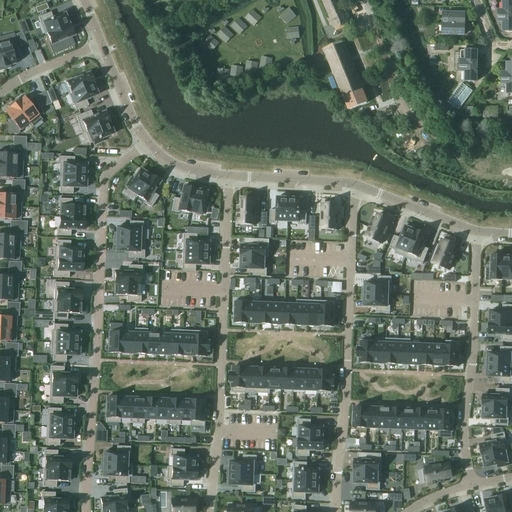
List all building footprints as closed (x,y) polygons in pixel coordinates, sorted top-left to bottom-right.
[(324,0),(333,23),(336,30),(348,25),(346,20),(339,2),(337,0),(324,0)] [(503,23),(503,32),(511,32),(511,1),(503,2),(503,11),(498,11),(498,23),(503,23)] [(48,10),(46,4),(34,8),(37,14),(48,10)] [(69,24),(65,14),(53,19),(50,13),(38,18),(45,35),(70,25),(69,24)] [(443,13),(443,35),(464,35),(464,14),(443,13)] [(349,28),(351,35),(379,25),(377,18),(349,28)] [(27,27),(24,20),(19,23),(21,29),(27,27)] [(70,25),(45,35),(46,35),(50,43),(51,45),(59,42),(62,49),(73,45),(74,45),(71,37),(74,36),(72,30),(70,26),(70,25)] [(15,35),(20,47),(27,44),(22,32),(15,35)] [(0,55),(4,70),(10,68),(10,66),(15,64),(10,46),(16,44),(13,35),(0,38),(0,55)] [(32,40),(26,42),(31,54),(37,51),(32,40)] [(333,46),(322,50),(323,51),(325,50),(350,111),(367,104),(342,43),(344,43),(344,41),(341,42),(333,46)] [(465,82),(476,82),(477,52),(461,51),(460,72),(465,72),(465,82)] [(507,74),(502,74),(502,85),(507,85),(507,94),(511,94),(511,64),(507,64),(507,74)] [(94,84),(89,73),(64,83),(68,94),(94,84)] [(447,102),(458,110),(472,91),(462,83),(447,102)] [(71,94),(75,103),(73,104),(76,111),(88,106),(86,100),(98,95),(93,85),(94,84),(68,94),(68,95),(71,94)] [(52,89),(46,92),(50,103),(51,103),(57,101),(52,89)] [(39,109),(51,104),(51,103),(50,103),(46,92),(34,97),(39,109)] [(32,127),(41,120),(23,97),(19,101),(17,99),(12,103),(32,127)] [(9,109),(5,112),(19,131),(28,124),(31,128),(32,127),(12,103),(7,107),(9,109)] [(82,134),(110,123),(105,112),(93,117),(90,111),(75,117),(78,123),(77,123),(82,134)] [(82,135),(85,133),(89,144),(93,143),(94,145),(103,142),(102,139),(113,134),(109,124),(110,123),(82,134),(82,135)] [(0,166),(22,167),(22,155),(0,154),(0,166)] [(86,164),(74,164),(74,158),(58,158),(58,165),(60,165),(60,175),(88,176),(88,170),(86,170),(86,164)] [(0,178),(21,179),(22,167),(0,166),(0,178)] [(149,175),(140,169),(133,180),(130,178),(125,187),(127,188),(125,191),(135,198),(150,175),(149,175)] [(73,188),(86,188),(86,182),(88,182),(88,176),(60,175),(59,194),(72,194),(73,188)] [(150,175),(135,198),(136,198),(137,197),(145,202),(144,204),(151,208),(158,196),(153,193),(160,182),(151,176),(150,175)] [(195,189),(183,186),(180,200),(174,198),(171,211),(179,213),(179,211),(189,214),(195,189)] [(201,216),(201,214),(204,215),(206,205),(203,205),(206,192),(195,190),(195,189),(189,214),(190,214),(190,213),(201,216)] [(21,196),(0,195),(0,206),(20,208),(21,196)] [(288,222),(289,196),(283,196),(283,198),(277,198),(276,211),(270,210),(269,224),(277,224),(277,222),(288,222)] [(288,222),(298,223),(298,225),(306,225),(307,212),(300,211),(301,199),(295,198),(295,196),(289,196),(288,222)] [(60,207),(60,217),(59,217),(84,218),(84,206),(71,206),(72,199),(58,199),(58,207),(60,207)] [(237,218),(237,219),(238,219),(237,224),(255,225),(256,200),(253,200),(242,199),(241,208),(238,208),(238,210),(237,210),(237,211),(238,211),(238,213),(237,213),(238,213),(238,216),(237,216),(238,216),(238,218),(237,218)] [(321,205),(320,230),(338,230),(339,225),(339,224),(338,224),(339,222),(339,219),(339,217),(339,216),(339,213),(336,213),(336,205),(325,204),(325,205),(321,205)] [(0,218),(20,220),(20,208),(0,206),(0,218)] [(367,232),(365,237),(367,238),(366,240),(379,245),(380,243),(382,244),(391,221),(388,219),(377,215),(374,223),(371,222),(370,224),(370,225),(369,227),(369,226),(369,227),(368,229),(368,230),(367,232)] [(57,236),(70,236),(70,230),(84,230),(84,218),(59,217),(59,228),(57,228),(57,236)] [(114,233),(113,239),(144,241),(145,229),(142,229),(143,222),(129,222),(129,228),(116,228),(116,234),(114,233)] [(394,236),(389,249),(395,251),(394,253),(405,257),(405,258),(416,230),(415,231),(405,226),(402,234),(400,238),(399,238),(394,236)] [(416,230),(405,258),(416,263),(417,262),(423,264),(428,249),(422,247),(427,235),(421,232),(417,231),(416,230)] [(196,241),(196,235),(186,234),(182,234),(182,253),(210,254),(211,248),(208,248),(209,242),(196,241)] [(19,237),(0,235),(0,247),(19,249),(19,237)] [(144,259),(144,241),(113,239),(113,245),(115,245),(115,251),(128,252),(128,258),(144,259)] [(268,248),(268,240),(254,239),(254,246),(241,245),(240,257),(265,258),(266,248),(268,248)] [(441,240),(432,264),(449,270),(451,265),(452,263),(452,262),(453,260),(453,259),(454,258),(454,257),(455,254),(452,253),(455,245),(444,241),(444,242),(441,240)] [(53,259),(83,260),(82,260),(83,248),(70,248),(70,241),(56,241),(56,247),(54,247),(53,259)] [(0,247),(0,259),(18,260),(19,249),(0,247)] [(195,271),(195,265),(208,266),(208,260),(210,260),(210,254),(182,253),(181,271),(195,271)] [(486,267),(486,280),(490,280),(502,281),(503,256),(501,256),(497,255),(491,255),(490,267),(486,267)] [(503,256),(502,281),(502,280),(511,281),(510,283),(511,283),(511,256),(503,256)] [(267,269),(264,269),(265,259),(265,258),(240,257),(240,258),(241,258),(240,269),(253,270),(253,276),(266,277),(267,269)] [(69,272),(82,272),(83,260),(53,259),(53,260),(55,260),(55,270),(53,270),(53,277),(69,278),(69,272)] [(368,267),(367,274),(380,274),(380,268),(380,263),(374,260),(371,268),(368,267)] [(128,272),(114,271),(114,283),(141,285),(142,273),(141,273),(142,266),(128,266),(128,272)] [(0,288),(17,289),(18,277),(0,276),(0,288)] [(362,288),(362,294),(390,296),(391,277),(378,277),(377,282),(377,283),(373,283),(364,283),(364,289),(362,288)] [(52,301),(81,302),(82,290),(68,290),(68,283),(55,283),(54,289),(53,301),(52,301)] [(138,285),(141,285),(114,283),(114,284),(114,295),(127,296),(127,302),(140,303),(140,295),(138,295),(138,285)] [(0,300),(17,301),(17,289),(0,288),(0,300)] [(362,294),(362,300),(364,301),(364,306),(372,307),(376,307),(376,308),(376,313),(390,314),(390,306),(388,306),(388,296),(390,296),(362,294)] [(248,324),(249,301),(235,300),(234,323),(242,324),(246,324),(248,324)] [(284,325),(296,326),(297,300),(296,300),(296,305),(285,305),(284,325)] [(297,300),(296,326),(297,326),(297,327),(301,327),(302,326),(306,326),(308,326),(309,301),(297,300)] [(81,303),(81,302),(52,301),(51,313),(54,313),(53,319),(67,320),(67,314),(80,314),(80,303),(81,303)] [(258,324),(260,324),(261,304),(249,303),(249,301),(248,324),(258,324)] [(309,301),(308,326),(309,327),(313,327),(314,326),(318,326),(320,327),(321,301),(309,301)] [(321,301),(320,327),(333,327),(334,302),(321,301)] [(273,304),(261,304),(260,324),(265,324),(272,325),(273,304)] [(277,326),(278,325),(284,325),(285,305),(273,304),(272,325),(273,326),(277,326)] [(488,322),(488,323),(511,324),(511,305),(504,305),(502,305),(502,312),(489,311),(489,322),(488,322)] [(0,329),(15,330),(16,318),(0,317),(0,329)] [(488,329),(488,335),(501,336),(501,342),(511,342),(511,324),(488,323),(488,324),(488,329)] [(51,331),(50,343),(81,344),(82,338),(79,338),(80,332),(71,332),(67,332),(67,331),(67,325),(53,325),(53,331),(51,331)] [(15,330),(0,329),(0,341),(15,342),(15,330)] [(122,331),(122,354),(133,354),(134,329),(134,331),(122,331)] [(146,329),(134,329),(133,354),(139,354),(145,355),(146,329)] [(147,356),(151,356),(152,355),(157,355),(158,335),(147,334),(147,329),(146,329),(145,355),(146,355),(147,356)] [(122,331),(109,330),(108,353),(122,354),(122,331)] [(168,356),(169,356),(170,330),(170,335),(158,335),(157,355),(158,355),(159,356),(163,356),(164,355),(168,356)] [(169,356),(181,356),(182,331),(170,330),(169,356)] [(194,331),(182,331),(181,356),(182,356),(183,357),(187,357),(188,356),(192,356),(193,356),(194,331)] [(207,357),(207,352),(210,352),(210,342),(208,342),(208,332),(194,331),(193,356),(207,357)] [(385,364),(386,339),(385,339),(385,344),(374,343),(374,341),(373,364),(383,364),(385,364)] [(386,339),(385,364),(397,365),(398,339),(386,339)] [(402,366),(403,365),(409,365),(410,340),(398,339),(397,365),(398,366),(402,366)] [(359,358),(359,363),(373,364),(374,341),(360,340),(360,348),(357,348),(357,358),(359,358)] [(414,366),(415,365),(421,366),(421,345),(410,345),(410,340),(409,365),(410,366),(414,366)] [(445,346),(433,346),(433,366),(434,367),(438,367),(439,366),(445,367),(446,341),(445,341),(445,346)] [(446,341),(445,367),(458,367),(459,342),(446,341)] [(81,350),(81,344),(50,343),(50,355),(52,355),(52,362),(66,362),(66,357),(66,356),(70,356),(79,356),(79,350),(81,350)] [(421,366),(433,366),(433,346),(421,345),(421,366)] [(484,359),(484,365),(511,366),(511,347),(500,347),(500,353),(500,354),(495,353),(487,353),(487,359),(484,359)] [(0,370),(14,371),(14,359),(0,358),(0,370)] [(511,366),(484,365),(484,371),(486,371),(486,377),(495,377),(499,377),(499,378),(498,384),(511,384),(511,366)] [(63,374),(64,367),(50,367),(50,373),(49,373),(49,385),(76,386),(76,385),(77,381),(77,374),(63,374)] [(245,393),(246,368),(232,368),(232,373),(230,373),(229,383),(232,383),(231,393),(245,393)] [(246,368),(245,393),(257,394),(258,369),(247,368),(246,368)] [(258,369),(257,394),(269,394),(270,369),(258,369)] [(270,369),(269,394),(270,394),(270,389),(281,390),(282,370),(271,369),(270,369)] [(0,382),(9,383),(9,371),(14,371),(0,370),(0,382)] [(294,370),(282,370),(281,390),(293,390),(294,370)] [(305,391),(306,370),(294,370),(293,390),(305,391)] [(317,391),(316,394),(317,394),(318,371),(306,370),(305,391),(317,391)] [(331,377),(332,371),(318,371),(317,394),(331,394),(331,387),(333,387),(334,377),(331,377)] [(76,386),(49,385),(49,386),(49,403),(62,404),(62,399),(62,398),(67,398),(75,398),(76,387),(76,386)] [(482,405),(482,407),(509,408),(509,407),(507,407),(507,397),(509,397),(509,390),(496,389),(496,395),(482,395),(482,401),(482,405)] [(119,423),(120,398),(106,397),(105,423),(119,423)] [(130,424),(131,424),(132,398),(120,398),(119,423),(120,418),(130,419),(130,424)] [(138,399),(132,398),(131,424),(143,424),(144,399),(138,399)] [(0,399),(0,411),(12,412),(12,411),(7,411),(8,400),(0,399)] [(143,424),(143,419),(155,420),(156,399),(144,399),(143,424)] [(167,425),(168,400),(156,399),(155,420),(166,420),(166,425),(167,425)] [(179,426),(180,400),(168,400),(167,425),(179,426)] [(190,426),(191,426),(192,401),(180,400),(179,426),(179,421),(190,421),(190,426)] [(193,401),(192,401),(191,426),(204,427),(205,401),(193,401)] [(366,428),(367,408),(353,407),(352,428),(366,428)] [(482,407),(482,419),(490,419),(495,419),(494,420),(494,426),(508,426),(509,408),(482,407)] [(378,429),(379,408),(367,408),(366,428),(378,429)] [(390,429),(391,409),(379,408),(378,429),(390,429)] [(75,428),(75,422),(73,422),(73,416),(64,416),(60,416),(60,415),(60,409),(47,409),(46,427),(75,428)] [(403,409),(391,409),(390,429),(402,430),(403,409)] [(415,410),(403,409),(402,430),(414,430),(415,410)] [(414,430),(426,431),(427,410),(415,410),(414,430)] [(426,431),(438,431),(439,411),(427,410),(426,431)] [(0,423),(12,424),(12,412),(0,411),(0,423)] [(438,431),(452,432),(453,411),(439,411),(438,431)] [(323,438),(323,427),(315,427),(310,427),(310,426),(311,420),(297,420),(296,438),(323,439),(323,438)] [(59,446),(59,440),(59,439),(63,440),(72,440),(72,434),(74,434),(75,428),(46,427),(45,445),(59,446)] [(492,442),(479,445),(480,451),(481,455),(481,456),(508,451),(506,439),(505,439),(504,433),(503,433),(502,429),(491,428),(493,435),(491,436),(492,442)] [(296,456),(309,457),(309,450),(323,451),(323,445),(323,441),(323,439),(296,438),(298,439),(298,449),(296,448),(296,456)] [(0,440),(0,452),(8,452),(9,440),(0,440)] [(100,464),(131,465),(127,465),(127,455),(129,455),(130,447),(116,446),(116,452),(116,453),(112,453),(103,452),(103,458),(101,458),(100,464)] [(196,457),(183,456),(184,450),(170,449),(170,457),(172,457),(172,467),(166,467),(166,468),(196,469),(196,468),(196,457)] [(57,457),(57,451),(44,451),(43,458),(45,458),(45,469),(70,470),(70,469),(70,464),(70,458),(57,457)] [(508,451),(481,456),(481,457),(482,457),(484,468),(492,466),(497,465),(497,466),(497,468),(507,466),(506,463),(508,463),(505,452),(508,451)] [(0,463),(8,464),(8,452),(0,452),(0,463)] [(353,466),(353,470),(353,472),(381,473),(381,461),(381,454),(377,454),(367,454),(367,460),(354,460),(353,466)] [(228,467),(227,473),(257,474),(258,463),(256,463),(257,456),(243,456),(243,461),(243,462),(239,462),(230,461),(230,467),(228,467)] [(307,469),(307,468),(307,463),(293,462),(292,481),(321,482),(321,476),(319,476),(319,470),(311,470),(307,469)] [(427,485),(433,484),(433,485),(433,484),(435,484),(436,484),(438,483),(438,484),(439,484),(438,483),(440,483),(441,483),(444,483),(443,479),(452,478),(450,467),(449,467),(449,463),(424,468),(425,470),(422,470),(424,483),(427,483),(427,485)] [(102,470),(102,476),(111,477),(115,477),(115,478),(115,483),(128,484),(129,477),(131,477),(131,465),(100,464),(100,470),(102,470)] [(196,469),(166,468),(166,480),(169,480),(169,486),(182,487),(182,480),(196,481),(196,470),(196,469)] [(45,469),(43,469),(42,487),(56,488),(56,482),(56,481),(60,481),(69,482),(69,470),(70,470),(45,469)] [(362,484),(366,484),(366,485),(366,490),(379,491),(380,473),(381,473),(353,472),(354,472),(353,483),(362,484)] [(227,473),(227,479),(229,479),(229,485),(238,486),(242,486),(242,487),(242,492),(255,493),(256,485),(253,485),(254,475),(257,475),(257,474),(227,473)] [(7,492),(7,481),(0,480),(0,492),(9,493),(7,492)] [(305,500),(306,494),(306,493),(310,493),(318,494),(319,488),(321,488),(321,482),(292,481),(292,499),(305,500)] [(101,509),(101,510),(128,507),(126,507),(125,497),(127,497),(126,489),(113,491),(113,497),(100,498),(100,505),(101,509)] [(0,492),(0,504),(9,505),(9,493),(0,492)] [(67,511),(67,510),(68,506),(68,500),(54,499),(55,493),(41,492),(41,500),(43,500),(42,511),(67,511)] [(498,497),(496,497),(499,511),(511,511),(511,507),(508,495),(502,496),(498,497)] [(485,511),(484,511),(499,511),(496,497),(496,498),(484,500),(485,507),(486,511),(485,511)] [(195,511),(196,500),(171,500),(170,511),(195,511)] [(375,511),(376,504),(351,503),(351,506),(350,506),(350,511),(375,511)]
